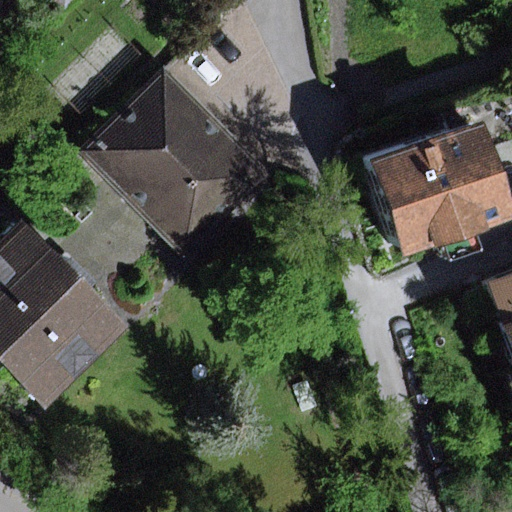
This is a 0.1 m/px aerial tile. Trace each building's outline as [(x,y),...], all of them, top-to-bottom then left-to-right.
[(56,0),(67,11),(78,0),(56,0)] [(87,155),(188,257),(269,177),(168,75),(87,155)] [(440,111),(452,149),(511,129),(511,75),(436,100),(440,111)] [(331,147),(363,241),(471,204),(452,149),(440,111),(331,147)] [(0,374),(37,412),(118,333),(13,225),(0,237),(0,374)] [(488,362),(504,401),(511,398),(511,245),(448,271),(462,304),(453,308),(477,367),(488,362)]
